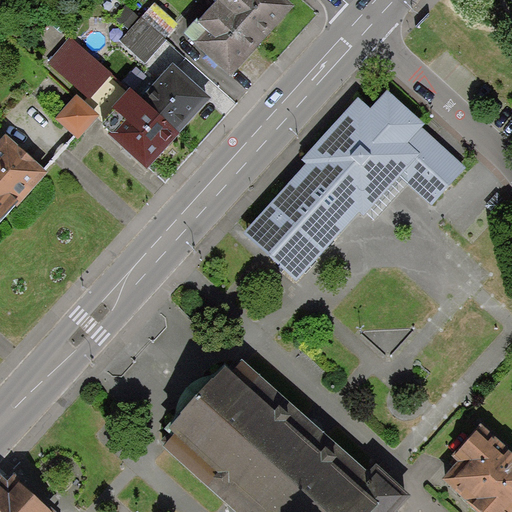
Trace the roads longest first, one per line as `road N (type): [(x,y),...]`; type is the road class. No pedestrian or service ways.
road 1 (primary): [(0,428),(369,24)]
road 2 (residential): [(511,167),(369,24)]
